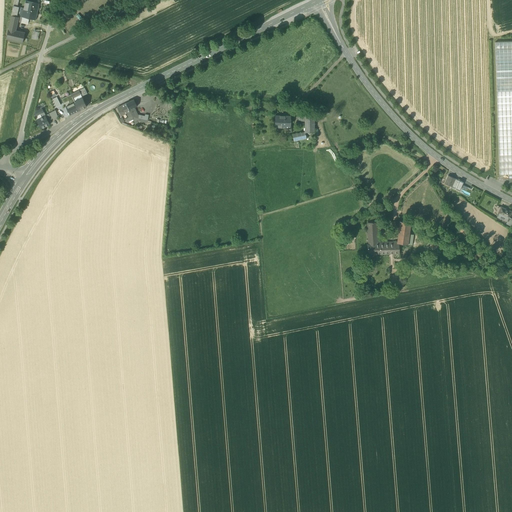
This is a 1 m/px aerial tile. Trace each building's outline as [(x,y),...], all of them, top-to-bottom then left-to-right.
[(22,17),(36,20),(39,4),(26,1),(24,8),(22,17)] [(19,17),(17,17),(11,16),(6,39),(23,43),(25,33),(16,31),(19,17)] [(499,175),(511,174),(511,41),(495,42),(499,175)] [(79,91),(82,97),(87,94),(85,88),(79,91)] [(79,91),(71,95),(75,103),(83,99),(82,97),(79,91)] [(66,107),(75,103),(71,95),(62,99),(66,107)] [(52,100),(55,108),(61,105),(57,97),(52,100)] [(83,99),(75,103),(79,111),(87,107),(83,99)] [(134,100),(126,103),(129,110),(131,109),(137,106),(135,101),(134,100)] [(70,115),(79,111),(75,103),(66,107),(70,115)] [(130,113),(129,110),(126,103),(117,108),(122,117),(130,113)] [(34,116),(35,117),(42,113),(44,112),(42,108),(35,111),(34,116)] [(130,113),(132,116),(132,117),(146,120),(147,117),(136,115),(135,111),(133,112),(131,109),(129,110),(130,113)] [(57,116),(55,111),(48,114),(51,119),(57,116)] [(37,120),(41,129),(50,125),(48,121),(45,116),(43,117),(37,120)] [(134,119),(132,117),(132,116),(123,120),(124,124),(134,119)] [(275,128),(285,128),(291,128),(291,116),(275,116),(275,128)] [(314,116),(305,116),(305,121),(305,133),(314,133),(314,116)] [(306,138),(305,133),(293,135),(294,141),(306,138)] [(444,183),(452,187),(455,179),(448,176),(444,183)] [(452,187),(460,190),(463,182),(455,179),(452,187)] [(504,219),(507,221),(508,219),(509,219),(509,218),(511,212),(501,207),(497,216),(504,219)] [(397,242),(397,244),(399,244),(408,245),(412,245),(413,235),(409,235),(410,226),(411,223),(400,222),(397,242)] [(367,245),(368,253),(376,252),(376,244),(376,238),(375,223),(367,223),(368,245),(367,245)] [(377,223),(375,223),(376,238),(376,244),(378,244),(397,244),(397,242),(378,242),(377,223)] [(400,254),(399,244),(397,244),(378,244),(376,244),(376,252),(376,255),(400,254)]
